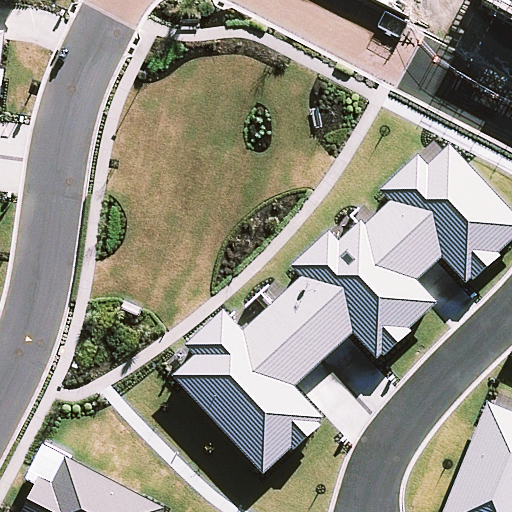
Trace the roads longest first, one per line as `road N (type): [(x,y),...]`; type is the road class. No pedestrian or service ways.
road 1 (residential): [(0,398),(34,310),(75,83),(118,0)]
road 2 (residential): [(362,511),(399,422),(511,304)]
road 3 (residential): [(401,58),(291,0)]
road 4 (residential): [(401,58),(511,113)]
